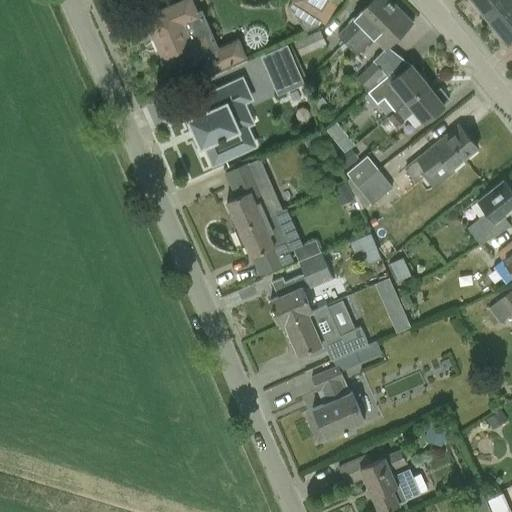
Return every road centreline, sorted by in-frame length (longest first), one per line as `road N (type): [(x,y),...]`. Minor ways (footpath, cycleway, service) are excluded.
road 1 (tertiary): [(294,511),(70,0)]
road 2 (residential): [(511,105),(422,0)]
